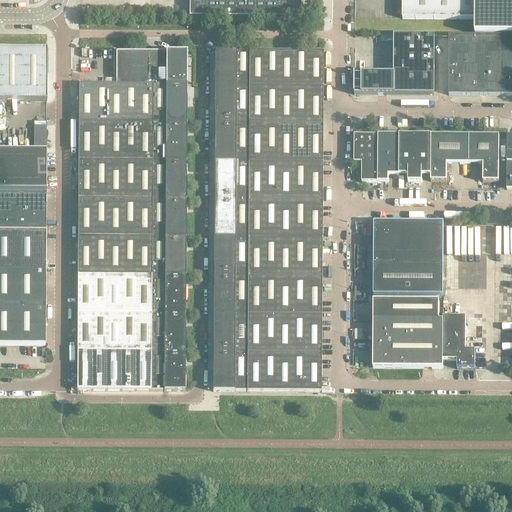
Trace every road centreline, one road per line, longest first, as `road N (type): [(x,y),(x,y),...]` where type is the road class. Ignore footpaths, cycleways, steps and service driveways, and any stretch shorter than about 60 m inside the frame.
road 1 (unclassified): [(0,385),(61,385),(61,35)]
road 2 (unclassified): [(337,208),(339,388),(511,388)]
road 3 (unclassified): [(511,113),(337,111)]
road 4 (unclassified): [(337,208),(511,209)]
road 5 (unclassified): [(61,35),(201,35)]
